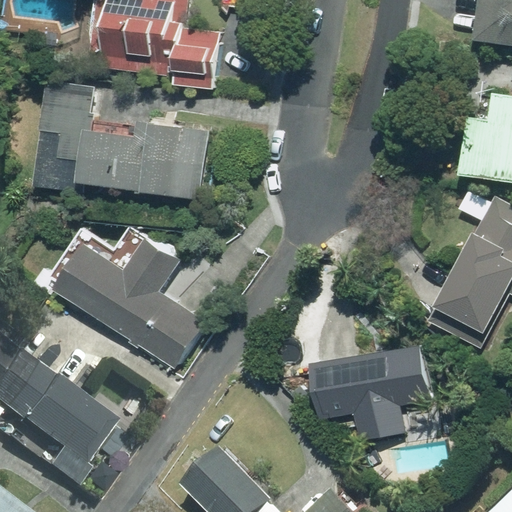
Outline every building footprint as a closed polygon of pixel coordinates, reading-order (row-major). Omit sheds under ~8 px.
[(193,0),(104,0),(96,63),(217,79),(223,30),(190,26),(193,0)] [(511,41),(511,0),(487,0),(483,38),(511,41)] [(88,179),(206,199),(214,142),(95,124),(101,86),(55,79),(40,183),(86,191),(88,179)] [(476,114),(469,170),(511,176),(511,93),(501,93),(497,117),(476,114)] [(511,202),(500,196),(434,320),(484,346),(511,293),(511,202)] [(94,240),(60,287),(178,370),(212,323),(166,291),(188,260),(155,237),(133,268),(94,240)] [(116,419),(0,340),(0,407),(82,465),(116,419)] [(427,341),(319,357),(328,415),(363,410),(367,439),(411,432),(407,406),(436,401),(427,341)] [(265,511),(278,500),(228,451),(186,487),(209,511),(265,511)] [(355,511),(337,492),(315,511),(355,511)] [(0,511),(26,511),(0,494),(0,511)] [(511,511),(511,501),(499,511),(511,511)]
